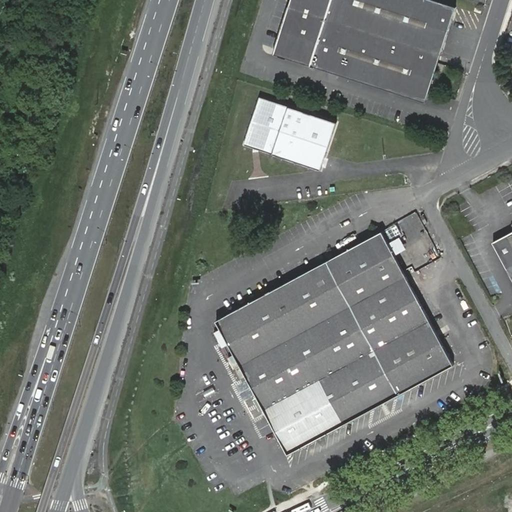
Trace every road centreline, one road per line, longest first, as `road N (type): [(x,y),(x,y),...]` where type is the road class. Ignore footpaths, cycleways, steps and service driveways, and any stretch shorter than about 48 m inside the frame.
road 1 (trunk): [(42,511),(190,49)]
road 2 (trunk): [(74,459),(161,176),(190,49)]
road 3 (trunk): [(163,0),(75,280)]
road 4 (unclassified): [(511,358),(426,194),(511,148)]
road 5 (trunk): [(75,280),(5,511)]
road 6 (secondary): [(511,404),(306,511)]
road 7 (tertiary): [(75,280),(0,468)]
road 8 (secondary): [(342,511),(511,422)]
road 9 (unclassified): [(511,130),(475,93),(500,0)]
